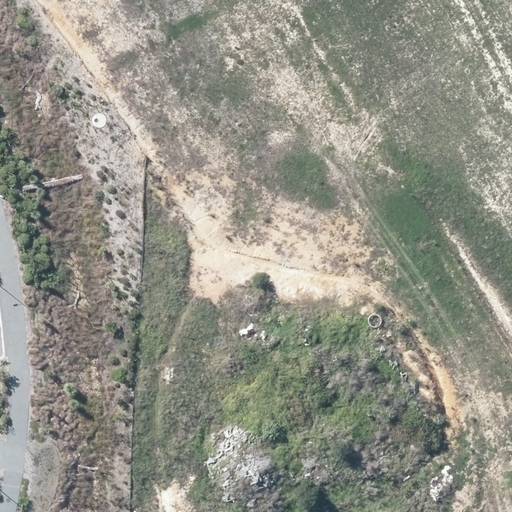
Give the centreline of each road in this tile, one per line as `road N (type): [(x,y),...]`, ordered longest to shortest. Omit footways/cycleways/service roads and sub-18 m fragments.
road 1 (unknown): [(194,0),(288,155),(323,275),(335,370),(335,511)]
road 2 (unknown): [(336,451),(511,445)]
